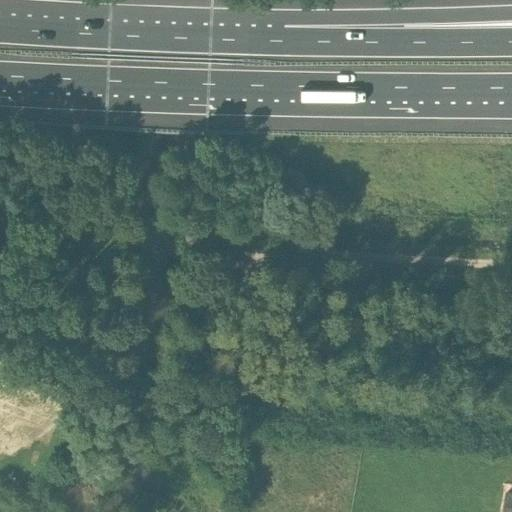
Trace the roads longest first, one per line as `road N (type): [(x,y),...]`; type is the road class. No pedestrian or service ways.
road 1 (motorway): [(0,76),(511,87)]
road 2 (motorway): [(283,42),(0,27)]
road 3 (motorway): [(511,18),(283,42)]
road 4 (motorway): [(511,42),(283,42)]
